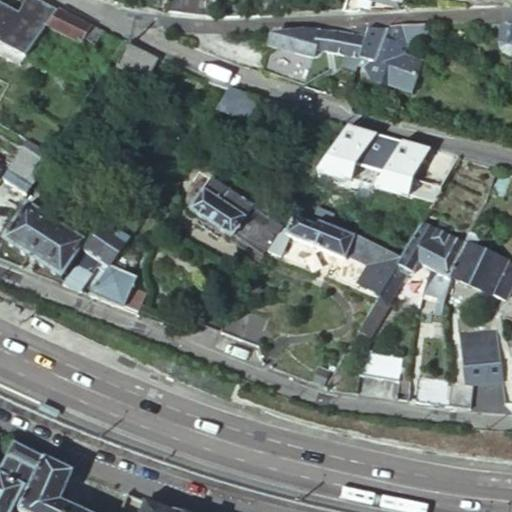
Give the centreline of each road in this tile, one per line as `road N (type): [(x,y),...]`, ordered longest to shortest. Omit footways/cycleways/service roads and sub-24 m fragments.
road 1 (residential): [(0,270),(321,398),(511,423)]
road 2 (primary): [(511,499),(301,462),(67,380),(0,346)]
road 3 (residential): [(511,156),(407,132),(182,59),(118,22)]
road 4 (residential): [(118,22),(224,26),(511,11)]
road 5 (residential): [(0,422),(248,511)]
